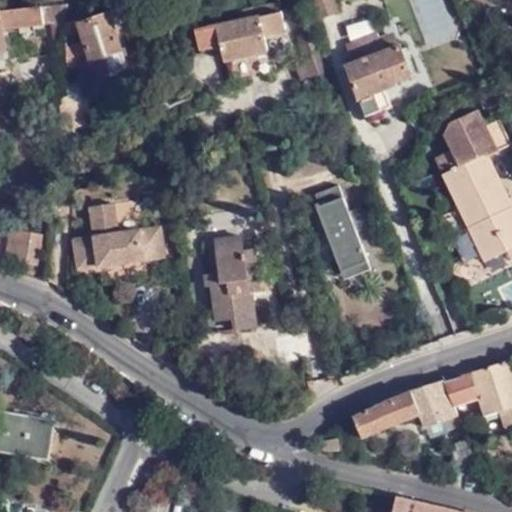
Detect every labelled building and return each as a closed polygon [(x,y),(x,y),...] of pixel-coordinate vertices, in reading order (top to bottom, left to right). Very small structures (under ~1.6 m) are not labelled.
[(149,14),(144,0),(135,3),(140,18),(149,14)] [(333,0),(312,0),(318,18),(337,11),(333,0)] [(140,18),(135,3),(70,25),(67,73),(92,70),(90,63),(81,36),(88,33),(97,61),(107,57),(114,76),(133,69),(119,24),(140,18)] [(55,24),(54,5),(44,7),(0,11),(0,52),(6,51),(5,30),(55,24)] [(286,29),(283,14),(197,30),(201,50),(222,47),(224,59),(267,51),(264,35),(286,29)] [(348,38),(375,30),(371,17),(344,25),(348,38)] [(321,74),(312,31),(300,35),(305,57),(296,59),(300,78),(321,74)] [(384,51),(377,32),(344,44),(352,62),(345,64),(363,117),(390,106),(384,90),(396,86),(395,82),(410,77),(399,45),(384,51)] [(90,63),(97,61),(88,33),(81,36),(90,63)] [(95,125),(93,94),(66,95),(68,125),(95,125)] [(447,125),(478,110),(477,107),(449,121),(447,125)] [(511,201),(488,152),(511,142),(499,117),(485,124),(478,110),(447,125),(444,131),(451,147),(435,155),(484,259),(508,247),(511,254),(511,201)] [(314,200),(341,271),(367,260),(355,231),(377,223),(371,207),(358,212),(359,215),(350,218),(348,211),(338,185),(314,193),(316,198),(314,200)] [(108,253),(110,259),(162,251),(157,221),(114,228),(110,198),(87,202),(92,232),(70,235),(74,265),(97,261),(96,255),(108,253)] [(356,208),(348,211),(350,218),(359,215),(358,212),(356,208)] [(244,248),(240,218),(215,223),(217,237),(215,237),(220,272),(204,274),(207,288),(211,287),(216,320),(232,318),(234,331),(260,328),(257,292),(264,292),(257,246),(244,248)] [(34,265),(39,234),(11,229),(5,260),(34,265)] [(97,261),(110,259),(108,253),(96,255),(97,261)] [(367,260),(341,271),(343,279),(370,268),(367,260)] [(445,380),(454,407),(478,398),(485,415),(501,410),(505,422),(511,419),(511,371),(508,360),(445,380)] [(456,414),(454,407),(445,380),(398,396),(355,415),(362,435),(418,413),(424,427),(456,414)] [(54,418),(20,412),(18,420),(0,416),(0,446),(47,455),(54,418)] [(474,463),(466,439),(449,445),(460,468),(474,463)] [(380,507),(382,493),(371,490),(367,504),(380,507)] [(439,511),(442,505),(397,494),(394,504),(394,511),(439,511)]
